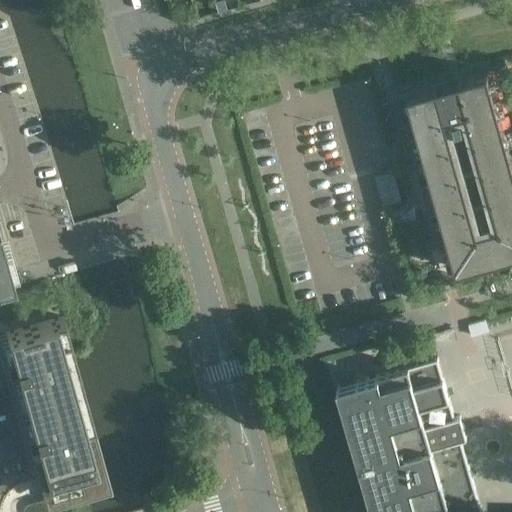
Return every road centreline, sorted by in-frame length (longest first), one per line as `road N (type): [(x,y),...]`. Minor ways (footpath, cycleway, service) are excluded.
road 1 (residential): [(182,209),(52,252),(0,85)]
road 2 (unclassified): [(264,505),(182,209)]
road 3 (unclassified): [(145,75),(412,0)]
road 4 (unclassified): [(182,209),(145,75)]
